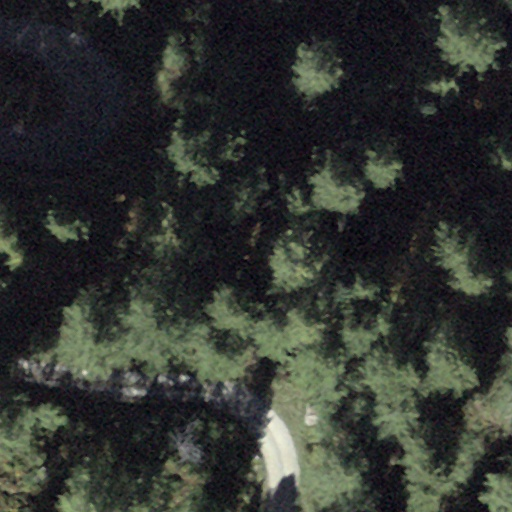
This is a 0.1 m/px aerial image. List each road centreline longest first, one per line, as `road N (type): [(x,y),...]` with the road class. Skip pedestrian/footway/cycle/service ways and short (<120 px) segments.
road 1 (track): [(0,370),(206,394),(243,407),(271,428),(283,455),(281,511)]
road 2 (track): [(0,30),(73,57),(92,77),(96,103),(88,125),(66,144),(0,144)]
